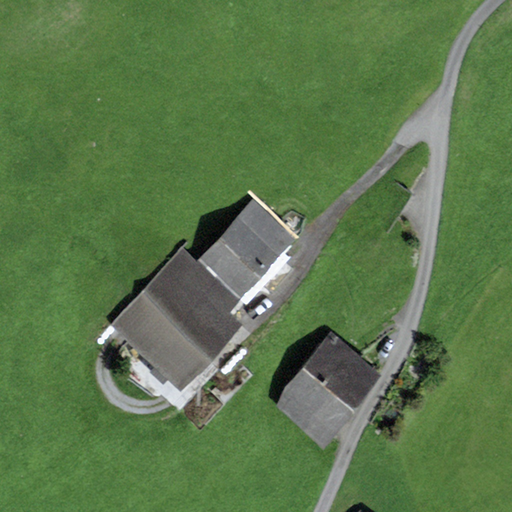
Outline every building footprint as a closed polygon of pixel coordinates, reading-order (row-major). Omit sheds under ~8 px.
[(399,203),(406,192),(376,175),(338,239),(372,260),(398,216),(393,213),(399,203)] [(393,213),(398,216),(411,195),(406,192),(399,203),(393,213)] [(267,211),(266,212),(254,201),(196,264),(179,249),(104,331),(122,347),(132,336),(181,380),(235,320),(222,308),(187,277),(204,259),(238,290),(291,232),(267,211)] [(222,308),(238,290),(204,259),(187,277),(222,308)] [(321,441),(333,427),(330,425),(374,371),(344,346),(346,343),(335,334),(328,343),(326,341),(286,390),(288,391),(277,405),(321,441)]
